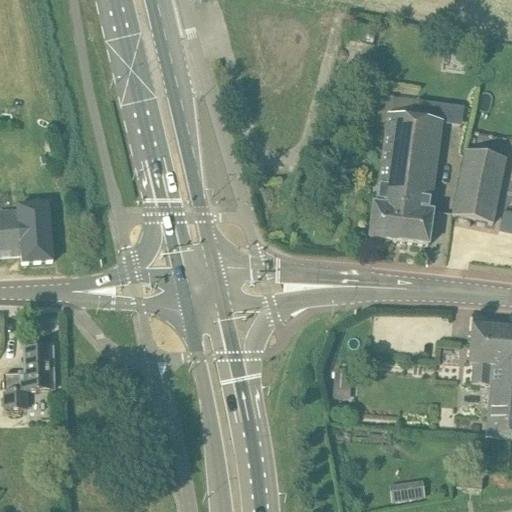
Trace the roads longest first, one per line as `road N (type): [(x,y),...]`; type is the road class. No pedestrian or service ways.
road 1 (primary): [(215,270),(150,0)]
road 2 (primary): [(113,0),(165,219)]
road 3 (primary): [(186,304),(225,511)]
road 4 (secondary): [(511,298),(355,286)]
road 5 (secondary): [(355,286),(215,270)]
road 6 (primary): [(260,511),(240,378)]
